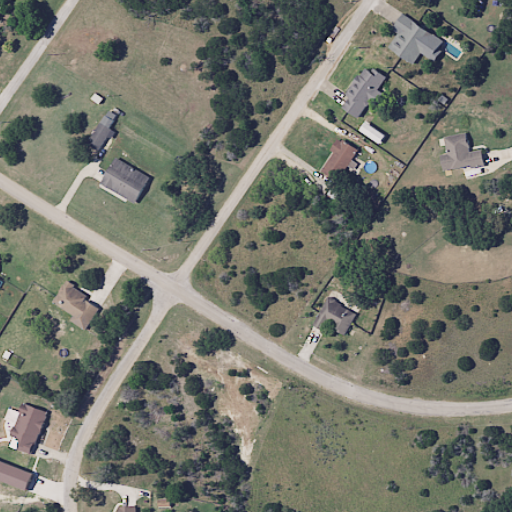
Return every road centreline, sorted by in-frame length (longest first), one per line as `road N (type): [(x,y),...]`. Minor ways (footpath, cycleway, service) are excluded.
road 1 (residential): [(74,511),(86,435),(373,0)]
road 2 (residential): [(511,405),(434,409),(339,384),(0,179)]
road 3 (residential): [(73,0),(0,106)]
